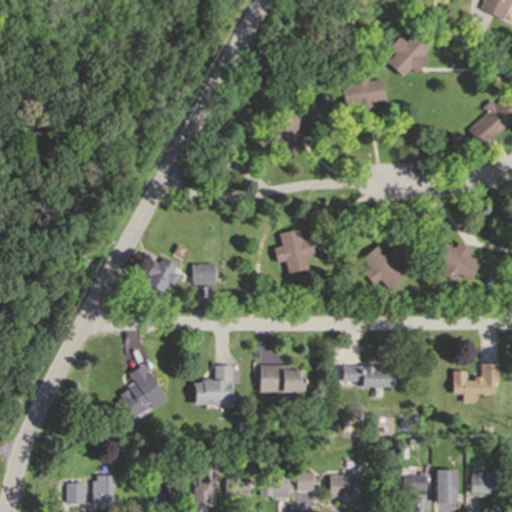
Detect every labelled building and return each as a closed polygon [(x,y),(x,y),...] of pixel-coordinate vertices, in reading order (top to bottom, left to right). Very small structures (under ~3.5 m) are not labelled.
[(476,6),(479,0),(507,0),(499,17),(476,6)] [(384,60),(392,51),(386,46),(396,34),(403,40),(413,28),(429,43),(420,54),(425,58),(413,72),(407,67),(400,75),(384,60)] [(383,98),(371,100),(371,105),(354,108),(354,103),(342,105),(338,84),(350,81),(349,74),(364,71),(365,79),(379,76),(383,98)] [(511,116),(490,135),(492,137),(480,147),(463,128),(483,110),(479,106),(488,98),(492,102),(511,84),(511,116)] [(276,113),(297,117),(295,127),(300,128),(296,145),(292,144),(289,157),(270,152),(272,141),(262,139),(265,123),(274,124),(276,113)] [(285,272),(281,259),(275,261),(270,246),(279,243),(276,232),(295,226),(299,238),(307,235),(312,254),(303,256),(306,265),(285,272)] [(466,278),(455,273),(452,279),(438,272),(442,264),(431,258),(440,240),(451,246),(454,240),(469,247),(466,254),(475,259),(466,278)] [(180,256),(170,250),(175,242),(185,247),(180,256)] [(358,257),(374,243),(381,251),(386,246),(400,261),(394,266),(400,272),(383,287),(375,278),(370,283),(360,272),(367,266),(358,257)] [(158,290),(142,282),(146,274),(143,272),(153,252),(174,262),(169,270),(175,273),(170,283),(164,279),(158,290)] [(211,282),(189,282),(189,261),(211,262),(211,282)] [(496,381),(490,380),(490,393),(448,392),(449,369),(462,369),(462,379),(472,379),(472,374),(477,374),(477,362),(496,362),(496,381)] [(162,398),(147,408),(146,405),(130,416),(127,412),(124,415),(113,399),(118,395),(116,392),(131,382),(125,372),(140,363),(162,398)] [(230,403),(190,403),(191,381),(198,381),(198,378),(210,379),(210,363),(230,363),(230,403)] [(290,368),(300,368),(300,391),(256,391),(256,363),(290,363),(290,368)] [(390,385),(356,385),(356,383),(331,383),(332,363),(391,364),(390,385)] [(352,423),(354,414),(362,415),(361,424),(352,423)] [(235,429),(234,417),(242,416),(243,429),(235,429)] [(404,445),(404,457),(394,457),(394,445),(404,445)] [(194,457),(213,458),(213,489),(208,489),(208,501),(190,501),(190,484),(193,484),(194,457)] [(432,501),(432,468),(452,468),(452,501),(432,501)] [(256,496),(256,469),(269,469),(269,473),(285,473),(285,496),(256,496)] [(398,489),(398,473),(416,473),(416,470),(422,470),(422,489),(398,489)] [(466,491),(466,470),(490,470),(490,491),(466,491)] [(292,489),(292,471),(309,471),(309,489),(292,489)] [(109,502),(89,502),(88,478),(93,478),(93,473),(109,473),(109,502)] [(324,497),(324,473),(355,473),(356,496),(324,497)] [(222,491),(222,476),(245,476),(246,491),(222,491)] [(81,502),(62,502),(62,481),(81,481),(81,502)] [(156,482),(184,482),(184,499),(165,499),(165,503),(155,503),(156,482)]
